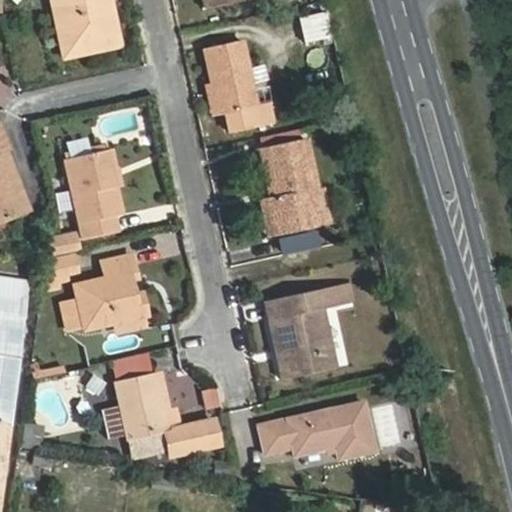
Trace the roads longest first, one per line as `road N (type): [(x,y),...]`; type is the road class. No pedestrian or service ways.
road 1 (primary): [(511,415),(397,0)]
road 2 (residential): [(154,0),(240,379)]
road 3 (unknown): [(172,79),(19,117)]
